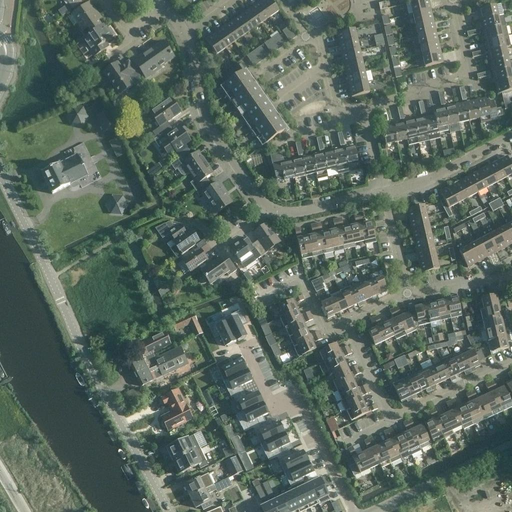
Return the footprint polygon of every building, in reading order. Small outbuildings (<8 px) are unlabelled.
[(67,0),(70,3),(68,4),(72,9),(82,2),(80,0),(67,0)] [(119,0),(118,1),(123,8),(135,0),(119,0)] [(270,0),(261,0),(258,2),(269,17),(278,11),(270,0)] [(412,14),(430,10),(428,0),(422,0),(410,3),(412,14)] [(83,35),(99,23),(97,21),(100,19),(88,2),(74,13),(78,19),(77,21),(83,30),(81,32),(83,35)] [(250,8),(260,23),(269,17),(258,2),(250,8)] [(386,2),(379,4),(380,11),(388,9),(386,2)] [(478,9),(478,8),(468,10),(470,14),(478,12),(480,20),(501,15),(499,5),(478,9)] [(251,29),(260,23),(250,8),(241,14),(251,29)] [(415,24),(433,20),(430,10),(412,14),(415,24)] [(243,36),(251,29),(241,14),(232,21),(243,36)] [(504,26),(501,15),(480,20),(482,31),(504,26)] [(433,20),(415,24),(417,35),(435,31),(433,20)] [(232,21),(223,27),(234,42),(243,36),(232,21)] [(101,26),(99,23),(83,35),(85,37),(82,39),(94,57),(107,48),(103,43),(112,37),(103,24),(101,26)] [(282,31),(289,41),(296,36),(289,26),(282,31)] [(506,36),(504,26),(482,31),(484,41),(506,36)] [(234,42),(223,27),(214,33),(225,48),(234,42)] [(339,44),(357,40),(354,29),(336,33),(339,44)] [(420,45),(438,41),(435,31),(417,35),(420,45)] [(225,48),(214,33),(205,39),(216,54),(225,48)] [(264,43),(271,54),(285,44),(278,33),(264,43)] [(381,34),(375,36),(378,43),(384,41),(381,34)] [(509,47),(506,36),(484,41),(487,52),(505,48),(509,47)] [(357,40),(339,44),(341,55),(359,50),(357,40)] [(438,41),(420,45),(422,56),(440,52),(438,41)] [(160,68),(159,67),(173,56),(163,42),(148,52),(147,51),(134,60),(146,78),(160,68)] [(260,46),(246,56),(254,66),(267,56),(260,46)] [(489,62),(507,58),(505,48),(487,52),(489,62)] [(359,50),(341,55),(344,65),(362,61),(359,50)] [(443,63),(440,52),(422,56),(425,67),(443,63)] [(510,69),(507,58),(489,62),(492,73),(510,69)] [(362,61),(344,65),(346,76),(364,72),(362,61)] [(117,63),(104,72),(119,94),(141,79),(136,71),(135,71),(128,62),(120,67),(117,63)] [(228,82),(220,87),(262,146),(278,135),(280,133),(282,136),(287,132),(245,72),(244,71),(246,69),(243,64),(224,77),(228,82)] [(494,83),(511,79),(511,78),(510,69),(492,73),(494,83)] [(364,72),(346,76),(349,86),(366,82),(364,72)] [(511,79),(494,83),(497,95),(501,94),(504,110),(511,108),(509,98),(511,97),(511,79)] [(369,93),(366,82),(349,86),(351,97),(369,93)] [(160,127),(153,132),(157,138),(172,128),(168,122),(181,113),(171,98),(150,113),(160,127)] [(475,101),(479,119),(480,125),(491,122),(490,119),(502,116),(501,109),(495,110),(493,102),(487,103),(486,98),(475,101)] [(464,103),(468,121),(479,119),(475,101),(464,103)] [(458,124),(468,121),(464,103),(454,106),(458,124)] [(454,106),(443,108),(447,126),(458,124),(454,106)] [(82,125),(87,116),(83,107),(72,107),(67,116),(72,125),(82,125)] [(438,133),(439,133),(448,131),(447,126),(443,108),(433,110),(438,133)] [(440,139),(439,133),(438,133),(433,110),(432,110),(434,115),(423,117),(429,142),(440,139)] [(97,116),(103,131),(115,127),(109,111),(97,116)] [(419,144),(429,142),(423,117),(413,120),(418,143),(419,144)] [(407,140),(408,145),(418,143),(413,120),(402,122),(407,140)] [(181,122),(163,134),(155,140),(161,148),(162,147),(168,156),(175,151),(177,155),(187,147),(185,145),(191,141),(184,131),(186,129),(181,122)] [(396,143),(407,140),(402,122),(392,125),(396,143)] [(385,145),(396,143),(392,125),(381,127),(385,145)] [(119,138),(110,143),(117,157),(126,153),(119,138)] [(347,166),(348,172),(359,169),(354,145),(343,148),(347,166)] [(336,169),(347,166),(343,148),(332,151),(336,169)] [(336,169),(332,151),(322,153),(326,171),(336,169)] [(191,173),(205,163),(198,152),(191,156),(189,152),(171,165),(175,171),(178,169),(183,176),(184,176),(185,176),(186,176),(191,173)] [(327,176),(326,171),(322,153),(311,155),(315,174),(316,179),(327,176)] [(78,154),(77,155),(78,157),(60,166),(59,164),(41,173),(52,195),(70,185),(69,184),(87,175),(88,176),(89,176),(78,154)] [(305,176),(315,174),(311,155),(303,157),(303,155),(300,156),(305,176)] [(299,158),(290,160),(294,178),(305,176),(300,156),(298,156),(299,158)] [(511,165),(507,157),(497,162),(506,179),(511,175),(511,165)] [(290,160),(283,162),(271,165),(275,183),(294,178),(290,160)] [(400,160),(393,162),(394,169),(402,167),(400,160)] [(497,184),(506,179),(497,162),(488,167),(497,184)] [(159,163),(148,171),(152,176),(163,168),(159,163)] [(213,173),(205,163),(191,173),(195,180),(191,183),(196,191),(209,182),(206,178),(213,173)] [(488,167),(478,172),(487,189),(497,184),(488,167)] [(487,189),(478,172),(469,177),(477,194),(487,189)] [(469,177),(459,182),(468,199),(477,194),(469,177)] [(212,186),(209,182),(196,191),(200,196),(203,194),(217,213),(232,203),(225,193),(226,192),(219,182),(212,186)] [(468,199),(459,182),(449,188),(458,204),(468,199)] [(458,204),(449,188),(440,193),(444,200),(440,202),(449,219),(453,217),(449,209),(458,204)] [(121,215),(126,206),(122,197),(112,196),(107,205),(110,213),(121,215)] [(409,221),(427,217),(425,206),(407,210),(409,221)] [(363,214),(359,215),(365,242),(364,242),(365,246),(377,243),(372,222),(365,224),(363,214)] [(365,242),(359,215),(354,216),(356,226),(351,227),(354,244),(364,242),(365,242)] [(412,232),(430,227),(427,217),(409,221),(412,232)] [(342,218),(337,219),(340,230),(344,247),(345,250),(355,248),(354,244),(351,227),(344,229),(342,218)] [(333,249),(344,247),(340,230),(337,219),(333,220),(335,231),(329,232),(333,249)] [(172,221),(157,228),(160,232),(164,237),(170,233),(174,239),(171,241),(175,246),(171,249),(177,259),(188,252),(200,243),(190,228),(185,232),(181,226),(180,226),(177,228),(173,223),(172,221)] [(256,242),(253,245),(261,257),(262,256),(264,254),(268,252),(267,251),(280,242),(267,223),(254,233),(259,240),(256,242)] [(316,224),(318,235),(319,234),(324,255),(334,253),(333,249),(329,232),(323,234),(321,223),(316,224)] [(313,258),(324,255),(318,235),(316,224),(312,225),(315,235),(308,237),(313,258)] [(414,242),(432,238),(430,227),(412,232),(414,242)] [(506,248),(511,245),(511,235),(507,227),(498,232),(506,248)] [(313,258),(308,237),(302,238),(300,228),(295,229),(302,260),(313,258)] [(506,248),(498,232),(488,237),(497,253),(506,248)] [(497,253),(488,237),(479,242),(487,258),(497,253)] [(240,242),(231,249),(240,261),(241,263),(252,256),(256,261),(259,259),(261,257),(253,245),(248,238),(242,241),(240,242)] [(435,249),(432,238),(414,242),(417,253),(435,249)] [(200,243),(188,252),(190,255),(182,261),(190,272),(208,260),(201,251),(207,247),(203,241),(200,243)] [(479,242),(469,247),(478,263),(487,258),(479,242)] [(468,268),(478,263),(469,247),(459,252),(468,268)] [(437,259),(435,249),(417,253),(419,263),(437,259)] [(267,256),(263,259),(267,265),(271,263),(267,256)] [(227,273),(229,276),(237,270),(229,259),(223,263),(219,257),(201,270),(210,283),(217,278),(218,279),(227,273)] [(440,270),(437,259),(419,263),(421,274),(440,270)] [(322,278),(326,288),(324,282),(330,279),(328,275),(322,278)] [(371,282),(378,296),(388,291),(381,277),(371,282)] [(238,278),(231,283),(236,290),(243,284),(238,278)] [(316,293),(326,288),(322,278),(312,283),(316,293)] [(368,300),(378,296),(371,282),(361,286),(368,300)] [(360,283),(350,288),(358,305),(368,300),(361,286),(360,283)] [(340,292),(341,296),(342,296),(348,309),(358,305),(350,288),(340,292)] [(484,310),(499,306),(497,295),(482,299),(484,310)] [(281,319),(298,310),(295,305),(304,300),(302,296),(276,308),(281,319)] [(338,314),(348,309),(342,296),(341,296),(332,300),(338,314)] [(446,301),(447,301),(446,297),(442,298),(442,302),(436,303),(440,321),(451,319),(446,301)] [(446,301),(451,319),(462,316),(458,298),(447,301),(446,301)] [(328,318),(338,314),(332,300),(321,305),(328,318)] [(440,321),(436,303),(430,305),(429,301),(425,302),(426,306),(430,324),(440,321)] [(430,324),(426,306),(415,308),(416,313),(409,314),(415,327),(430,324)] [(480,311),(482,321),(505,316),(504,312),(501,313),(499,306),(484,310),(480,311)] [(415,327),(409,314),(402,317),(398,307),(394,309),(406,336),(417,331),(415,327)] [(396,340),(406,336),(394,309),(390,311),(394,320),(388,323),(396,340)] [(298,310),(281,319),(285,329),(289,327),(312,316),(310,312),(300,316),(298,310)] [(235,313),(225,318),(236,342),(238,341),(238,342),(245,339),(245,337),(246,336),(241,326),(248,323),(241,311),(235,313)] [(193,314),(187,317),(190,324),(195,337),(202,334),(193,314)] [(293,337),(307,330),(304,324),(313,320),(312,316),(289,327),(293,337)] [(485,332),(504,328),(503,321),(506,321),(505,316),(482,321),(485,332)] [(187,317),(172,324),(175,330),(190,324),(187,317)] [(214,324),(208,326),(214,339),(220,336),(225,347),(227,346),(228,347),(234,344),(234,343),(236,342),(225,318),(214,323),(214,324)] [(265,318),(258,321),(260,327),(268,324),(265,318)] [(385,342),(378,328),(377,324),(374,318),(370,320),(373,326),(375,330),(368,332),(375,346),(385,342)] [(395,337),(396,340),(388,323),(378,328),(385,342),(395,337)] [(268,325),(261,328),(265,337),(272,334),(268,325)] [(506,338),(507,338),(510,337),(509,333),(505,333),(504,328),(485,332),(487,343),(506,338)] [(293,337),(290,338),(294,348),(298,347),(321,336),(319,331),(310,336),(307,330),(293,337)] [(145,359),(130,366),(135,376),(181,353),(179,348),(156,359),(155,360),(153,354),(171,345),(165,332),(137,345),(143,357),(144,357),(145,359)] [(443,333),(432,336),(434,343),(444,340),(443,333)] [(323,339),(321,336),(298,347),(294,348),(300,358),(302,357),(316,350),(313,344),(323,339)] [(506,338),(487,343),(490,354),(509,349),(507,338),(506,338)] [(319,352),(324,362),(350,350),(349,346),(342,349),(342,348),(339,350),(336,344),(319,352)] [(472,348),(462,353),(470,370),(480,365),(478,360),(472,348)] [(352,354),(350,350),(324,362),(329,372),(346,364),(343,358),(352,354)] [(181,353),(135,376),(140,387),(187,364),(181,353)] [(452,357),(454,361),(460,374),(465,372),(467,376),(471,373),(470,370),(462,353),(452,357)] [(441,360),(442,362),(444,365),(450,379),(452,382),(456,380),(454,377),(460,374),(454,361),(452,357),(452,355),(441,360)] [(394,361),(396,365),(398,369),(407,365),(404,356),(401,358),(394,361)] [(217,365),(216,366),(218,371),(223,382),(246,371),(241,360),(231,365),(228,359),(217,364),(217,365)] [(442,362),(432,367),(441,383),(450,379),(444,365),(442,362)] [(332,371),(336,380),(350,374),(346,364),(329,372),(329,373),(332,371)] [(435,386),(441,383),(432,367),(423,371),(432,391),(436,390),(435,386)] [(196,375),(202,389),(214,383),(208,370),(196,375)] [(336,380),(333,382),(338,392),(355,383),(352,378),(361,374),(359,370),(353,373),(350,374),(336,380)] [(246,371),(223,382),(228,393),(228,392),(231,399),(233,398),(233,397),(244,392),(241,386),(252,381),(251,380),(252,379),(249,372),(247,373),(246,371)] [(414,379),(421,393),(427,390),(428,393),(432,391),(423,371),(413,376),(414,379)] [(415,395),(421,393),(414,379),(413,376),(403,380),(413,401),(417,399),(415,395)] [(409,402),(413,401),(403,380),(393,385),(401,402),(407,399),(409,402)] [(503,412),(494,393),(492,389),(496,387),(493,381),(485,385),(490,395),(484,397),(493,417),(503,412)] [(358,389),(355,383),(338,392),(342,401),(346,400),(345,400),(369,389),(367,385),(358,389)] [(494,393),(503,412),(511,407),(511,404),(504,388),(494,393)] [(370,393),(369,389),(345,400),(346,400),(342,401),(347,411),(364,403),(361,397),(370,393)] [(177,390),(161,399),(164,406),(168,404),(172,412),(161,418),(163,421),(161,423),(161,425),(162,427),(164,428),(166,428),(168,431),(192,419),(177,390)] [(493,417),(484,397),(478,400),(474,391),(470,392),(484,421),(493,417)] [(244,392),(233,397),(233,398),(234,399),(236,403),(238,402),(243,412),(243,413),(262,404),(257,393),(247,398),(244,392)] [(474,426),(484,421),(470,392),(466,394),(470,404),(465,407),(472,422),(474,426)] [(454,400),(450,401),(462,427),(472,422),(465,407),(459,409),(454,400)] [(211,401),(206,403),(209,409),(214,406),(211,401)] [(462,427),(450,401),(446,403),(451,413),(445,416),(452,432),(462,427)] [(367,409),(364,403),(347,411),(351,421),(355,420),(369,414),(369,413),(378,409),(376,405),(367,409)] [(243,412),(239,414),(247,431),(253,429),(260,425),(259,424),(257,419),(267,414),(266,412),(268,412),(264,405),(263,406),(262,404),(243,413),(243,412)] [(443,436),(435,420),(431,411),(427,412),(431,422),(425,425),(434,444),(444,439),(443,436)] [(443,436),(452,432),(445,416),(435,420),(443,436)] [(333,417),(325,421),(330,431),(338,428),(333,417)] [(218,420),(211,423),(215,431),(222,428),(218,420)] [(412,420),(408,421),(419,447),(420,450),(431,445),(422,426),(416,429),(412,420)] [(409,452),(419,447),(408,421),(404,423),(408,433),(402,436),(409,452)] [(260,425),(253,429),(260,445),(284,434),(283,432),(284,431),(281,424),(279,425),(279,423),(268,428),(265,422),(259,424),(260,425)] [(400,456),(409,452),(402,436),(396,438),(392,429),(388,430),(401,460),(400,456)] [(388,442),(383,445),(392,464),(401,460),(388,430),(384,432),(388,442)] [(284,434),(260,445),(266,455),(269,461),(277,458),(281,455),(281,454),(278,449),(289,444),(288,442),(289,442),(286,435),(285,436),(284,434)] [(173,462),(200,448),(193,435),(166,448),(173,462)] [(237,436),(230,440),(233,445),(240,442),(237,436)] [(382,469),(392,464),(383,445),(377,447),(372,438),(368,440),(380,465),(382,469)] [(380,465),(368,440),(364,442),(369,451),(363,454),(370,470),(380,465)] [(230,447),(223,451),(226,458),(233,455),(230,447)] [(370,470),(363,454),(357,457),(353,447),(348,449),(355,464),(349,467),(354,478),(370,470)] [(208,465),(200,448),(173,462),(179,475),(198,465),(200,469),(208,465)] [(281,455),(277,458),(279,463),(284,474),(307,463),(307,461),(308,460),(305,453),(303,454),(302,452),(292,457),(289,451),(281,454),(281,455)] [(235,475),(242,472),(236,458),(225,463),(228,470),(232,468),(235,475)] [(250,463),(243,466),(246,472),(253,469),(250,463)] [(307,463),(284,474),(291,488),(304,482),(302,478),(313,473),(312,471),(313,471),(310,464),(308,465),(307,463)] [(214,486),(214,485),(208,474),(184,485),(190,497),(214,486)] [(214,486),(190,497),(195,509),(201,506),(203,509),(211,505),(207,495),(215,491),(217,493),(231,487),(227,479),(214,485),(214,486)] [(320,479),(309,484),(320,505),(330,501),(326,493),(332,490),(330,486),(325,489),(320,479)] [(309,484),(300,488),(310,508),(318,505),(319,506),(320,505),(309,484)] [(300,488),(291,493),(300,511),(302,511),(310,508),(300,488)] [(300,511),(291,493),(282,497),(289,511),(300,511)] [(289,511),(282,497),(272,502),(276,511),(289,511)] [(276,511),(272,502),(261,507),(263,511),(276,511)]
